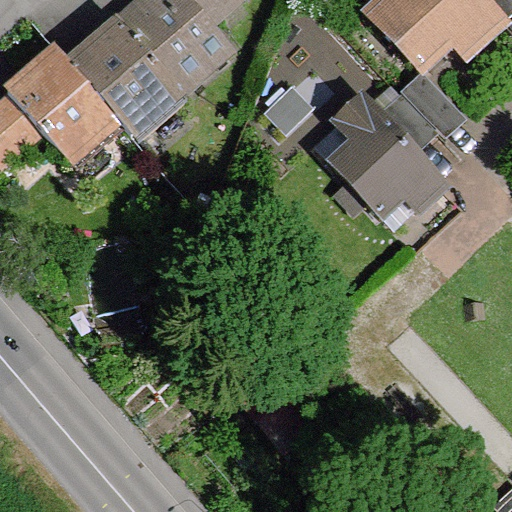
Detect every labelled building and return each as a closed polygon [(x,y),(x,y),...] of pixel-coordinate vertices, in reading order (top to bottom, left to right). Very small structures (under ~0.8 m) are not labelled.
[(235,0),(152,0),(119,30),(184,102),(231,60),(208,34),(240,5),(235,0)] [(475,0),(397,0),(398,1),(372,25),(424,81),(450,56),(465,72),(506,33),(504,30),(475,0)] [(511,0),(475,0),(504,30),(511,21),(511,0)] [(184,102),(119,30),(73,70),(59,55),(9,99),(12,103),(0,113),(0,172),(39,138),(72,176),(121,134),(134,149),(185,105),(184,102)] [(424,81),(401,100),(439,141),(446,148),(466,128),(424,81)] [(373,117),(417,162),(439,141),(401,100),(395,95),(373,117)] [(373,117),(363,106),(333,135),(354,157),(332,177),(382,231),(405,209),(420,225),(449,198),(417,162),(373,117)] [(313,432),(268,382),(240,407),(285,458),(313,432)]
